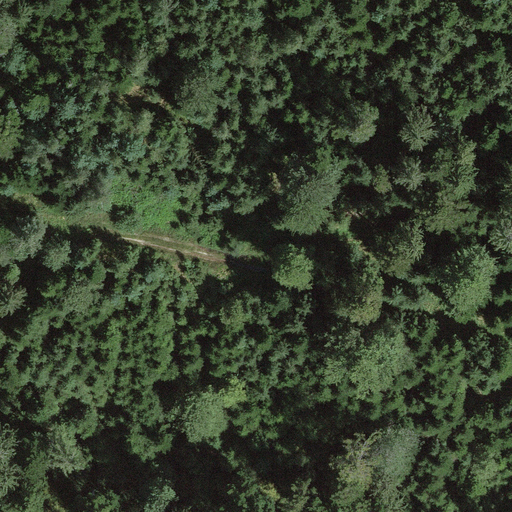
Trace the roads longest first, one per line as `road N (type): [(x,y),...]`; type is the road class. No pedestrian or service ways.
road 1 (track): [(0,212),(162,236),(327,278),(471,323),(511,344)]
road 2 (track): [(276,265),(377,219),(511,183)]
road 3 (track): [(0,313),(45,267),(104,230)]
